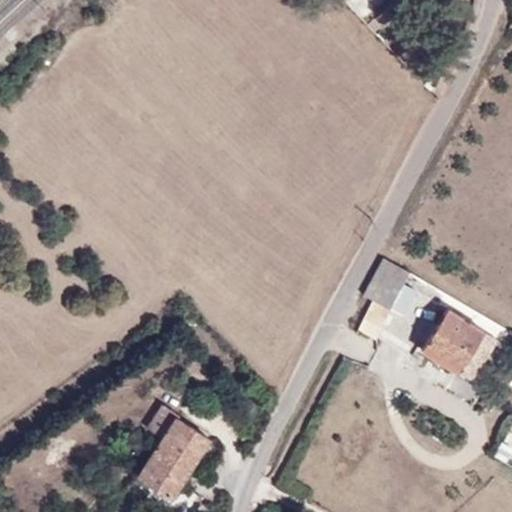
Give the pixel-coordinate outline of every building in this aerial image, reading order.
[(409,272),(391,262),(382,257),(363,294),(389,309),(409,272)] [(372,306),(362,326),(375,333),(385,313),(372,306)] [(451,311),(462,317),(465,313),(454,306),(451,311)] [(457,372),(484,331),(462,317),(451,311),(446,308),(420,349),(457,372)] [(497,339),(484,331),(457,372),(471,380),(497,339)] [(163,403),(148,428),(163,438),(138,475),(168,495),(187,465),(190,467),(210,438),(177,417),(180,414),(163,403)] [(123,493),(117,503),(130,511),(136,502),(123,493)] [(129,511),(130,511),(117,503),(111,511),(129,511)]
